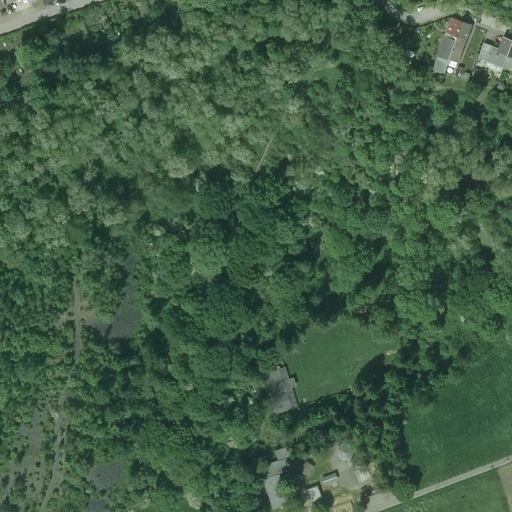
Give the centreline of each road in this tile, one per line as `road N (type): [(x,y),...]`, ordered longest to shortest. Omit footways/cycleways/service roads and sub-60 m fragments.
road 1 (unknown): [(50,160),(83,123),(149,78),(282,33),(330,34)]
road 2 (residential): [(361,511),(511,455)]
road 3 (residential): [(382,0),(412,17),(458,5),(511,24)]
